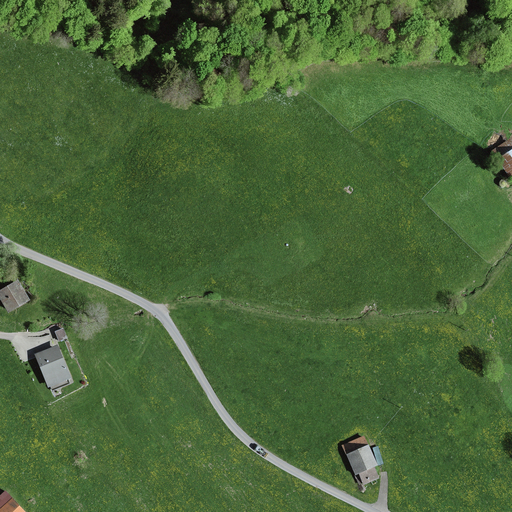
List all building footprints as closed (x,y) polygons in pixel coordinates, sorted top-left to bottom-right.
[(511,146),(493,158),(509,185),(511,183),(511,146)] [(14,283),(0,290),(0,305),(5,314),(25,303),(14,283)] [(57,349),(32,359),(44,391),(69,381),(57,349)] [(363,440),(343,448),(358,487),(379,479),(363,440)] [(21,511),(4,494),(0,497),(0,511),(21,511)]
